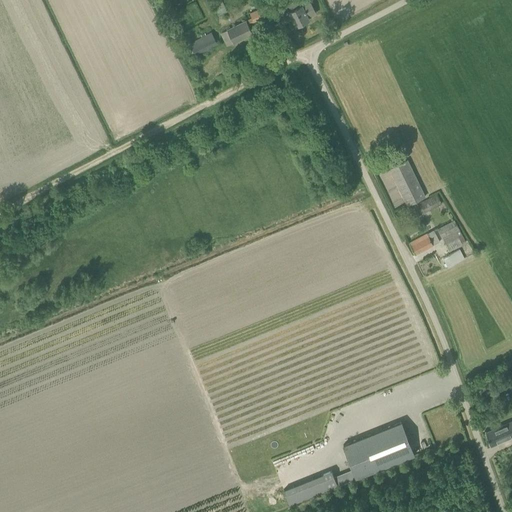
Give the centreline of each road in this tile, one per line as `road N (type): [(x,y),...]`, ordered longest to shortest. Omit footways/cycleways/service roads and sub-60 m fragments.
road 1 (unclassified): [(500,511),(402,256),(306,50),(403,0)]
road 2 (track): [(245,81),(0,212)]
